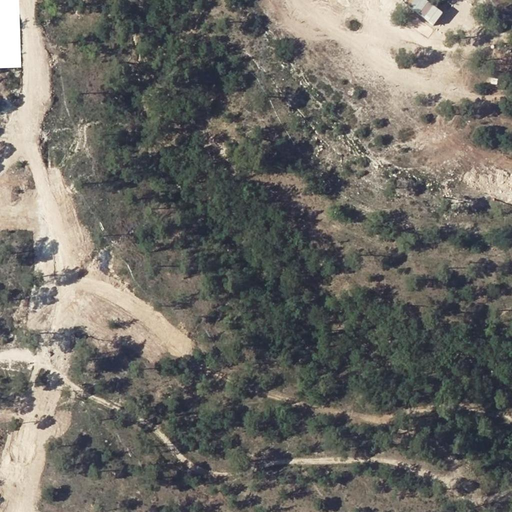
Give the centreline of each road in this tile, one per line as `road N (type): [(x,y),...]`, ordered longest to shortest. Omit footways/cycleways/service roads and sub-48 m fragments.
road 1 (track): [(33,0),(28,156),(72,289),(32,361),(35,397),(22,463),(29,511)]
road 2 (track): [(511,99),(383,58),(314,21),(297,0)]
